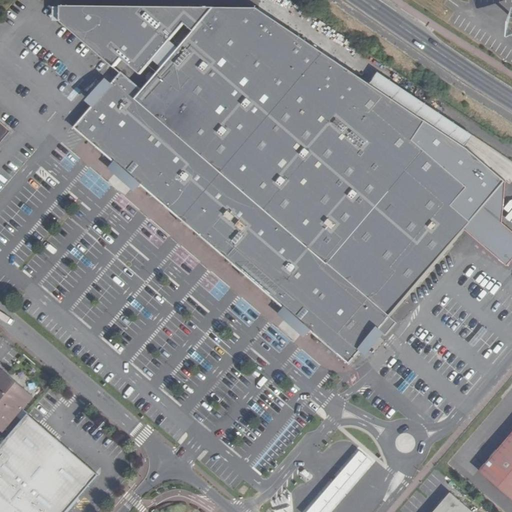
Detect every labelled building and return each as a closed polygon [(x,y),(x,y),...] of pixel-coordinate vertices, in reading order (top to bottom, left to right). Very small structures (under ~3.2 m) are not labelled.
[(397,323),(390,317),(465,230),(505,183),(426,122),(258,9),(63,8),(62,20),(122,72),(111,85),(109,84),(108,84),(107,84),(106,86),(106,87),(106,88),(108,89),(97,101),(96,100),(94,100),(93,100),(92,101),(92,103),(93,104),(94,105),(74,128),(115,163),(115,164),(115,166),(115,169),(118,169),(119,168),(120,167),(136,181),(135,181),(134,183),(135,186),(137,186),(139,186),(140,185),(286,309),(285,310),(285,312),(285,313),(285,314),(287,315),(288,315),(290,314),(290,313),(306,327),(305,328),(304,329),(305,330),(305,332),(307,332),(308,332),(309,332),(310,331),(350,365),(362,350),(363,352),(364,352),(366,351),(367,350),(367,349),(366,348),(365,346),(376,334),(378,335),(379,335),(381,334),(381,333),(386,337),(397,323)] [(0,145),(12,132),(0,121),(0,145)] [(511,231),(503,224),(505,183),(465,230),(508,267),(511,262),(511,231)] [(200,244),(192,253),(209,268),(217,260),(200,244)] [(0,430),(3,433),(34,397),(1,370),(0,371),(0,430)] [(0,511),(67,511),(99,475),(28,414),(11,435),(0,447),(0,511)] [(511,434),(480,472),(511,498),(511,434)] [(378,465),(358,448),(304,511),(338,511),(352,497),(378,465)] [(473,511),(451,493),(435,511),(473,511)]
